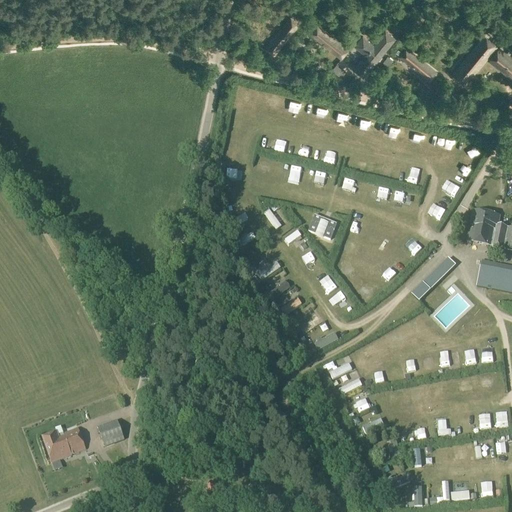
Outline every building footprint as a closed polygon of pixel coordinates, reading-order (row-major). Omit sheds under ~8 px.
[(265,48),(273,55),(274,55),(275,55),(299,25),(299,24),(290,17),(289,18),(265,46),(265,47),(265,48)] [(310,35),(340,59),(341,59),(348,51),(348,50),(348,49),(319,25),(318,25),(317,25),(310,33),(310,34),(310,35)] [(353,69),(364,78),(396,38),(385,29),(373,44),(363,35),(354,46),(364,55),(353,69)] [(453,73),(467,84),(498,46),(484,35),(453,73)] [(488,62),(510,80),(511,77),(511,56),(500,47),(488,62)] [(429,81),(430,81),(437,73),(437,72),(436,72),(412,51),(407,48),(406,48),(400,56),(399,57),(429,81)] [(383,62),(388,67),(394,60),(388,56),(383,62)] [(249,108),(249,99),(240,99),(240,108),(249,108)] [(327,119),(329,109),(319,107),(317,117),(327,119)] [(340,111),(338,121),(348,123),(351,113),(340,111)] [(234,137),(234,147),(243,148),(244,137),(234,137)] [(273,143),(273,152),(281,153),(282,143),(273,143)] [(299,157),(302,147),(293,144),(290,155),(299,157)] [(330,154),(328,164),(338,166),(340,156),(330,154)] [(376,176),(385,178),(389,164),(380,162),(376,176)] [(304,170),(301,184),(310,187),(313,172),(304,170)] [(245,182),(244,172),(229,174),(230,183),(245,182)] [(323,175),(321,190),(331,191),(333,176),(323,175)] [(352,196),(357,183),(346,179),(341,193),(352,196)] [(382,203),(391,204),(393,190),(383,189),(382,203)] [(403,194),(400,208),(411,210),(414,196),(403,194)] [(265,215),(276,231),(281,227),(270,211),(265,215)] [(468,242),(511,251),(511,228),(498,226),(500,217),(474,211),(471,226),(468,242)] [(230,223),(233,229),(248,220),(245,215),(230,223)] [(331,242),(337,225),(315,217),(309,233),(315,236),(314,238),(323,241),(323,239),(331,242)] [(285,241),(289,246),(301,237),(298,232),(285,241)] [(240,242),(243,247),(255,240),(252,235),(240,242)] [(354,255),(357,244),(348,241),(344,251),(354,255)] [(410,250),(418,257),(424,249),(416,242),(410,250)] [(246,263),(249,268),(252,266),(253,266),(268,256),(264,250),(249,261),(246,263)] [(412,296),(420,303),(456,267),(449,260),(412,296)] [(477,287),(511,294),(511,267),(482,262),(477,287)] [(263,276),(267,281),(281,272),(278,266),(263,276)] [(342,275),(350,285),(359,278),(352,268),(342,275)] [(454,287),(461,281),(459,278),(451,283),(454,287)] [(269,297),(273,302),(290,290),(286,284),(269,297)] [(281,312),(285,317),(301,307),(298,302),(281,312)] [(301,328),(305,334),(323,320),(319,315),(301,328)] [(396,329),(401,339),(411,335),(406,324),(396,329)] [(315,346),(318,352),(339,341),(336,335),(315,346)] [(469,354),(470,368),(477,368),(475,353),(469,354)] [(492,365),(501,365),(501,353),(492,353),(492,365)] [(461,356),(448,358),(450,374),(463,373),(461,356)] [(436,361),(427,361),(427,372),(436,372),(436,361)] [(418,364),(410,365),(411,376),(419,374),(418,364)] [(335,366),(326,371),(328,376),(337,371),(335,366)] [(334,375),(337,380),(354,371),(351,366),(334,375)] [(395,371),(397,383),(405,382),(403,370),(395,371)] [(386,374),(378,375),(379,387),(387,386),(386,374)] [(342,395),(345,399),(361,388),(358,384),(342,395)] [(357,409),(362,419),(373,414),(368,404),(357,409)] [(497,428),(501,428),(501,434),(511,432),(511,420),(497,421),(497,428)] [(357,425),(360,431),(366,428),(363,421),(357,425)] [(98,430),(106,450),(125,442),(117,422),(98,430)] [(364,430),(366,435),(383,428),(381,422),(364,430)] [(61,437),(69,458),(72,457),(71,456),(86,451),(78,430),(61,437)] [(421,446),(432,443),(429,432),(419,435),(421,446)] [(42,439),(52,465),(69,458),(61,437),(58,438),(57,434),(42,439)] [(391,443),(395,460),(401,458),(397,441),(396,441),(396,442),(391,443)] [(493,443),(496,457),(502,456),(499,442),(493,443)] [(157,456),(170,457),(171,448),(158,447),(157,456)] [(438,471),(437,465),(431,465),(431,460),(424,461),(425,472),(438,471)] [(390,485),(392,491),(411,483),(409,478),(390,485)] [(206,491),(222,498),(225,490),(210,483),(206,491)]
